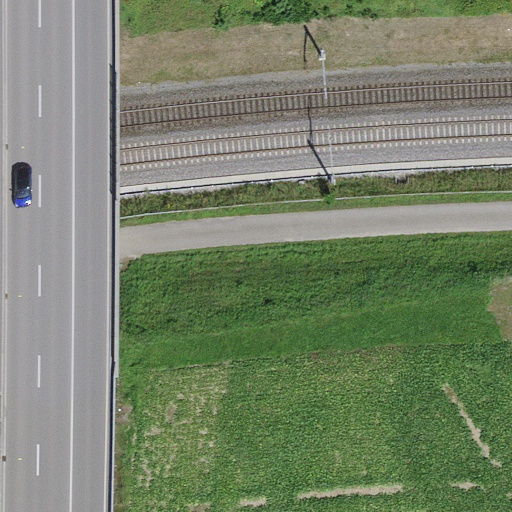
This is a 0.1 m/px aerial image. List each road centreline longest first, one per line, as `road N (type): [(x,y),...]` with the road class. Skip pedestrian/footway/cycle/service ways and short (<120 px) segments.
road 1 (unclassified): [(0,265),(115,243),(406,217),(511,216)]
road 2 (primary): [(55,0),(55,511)]
